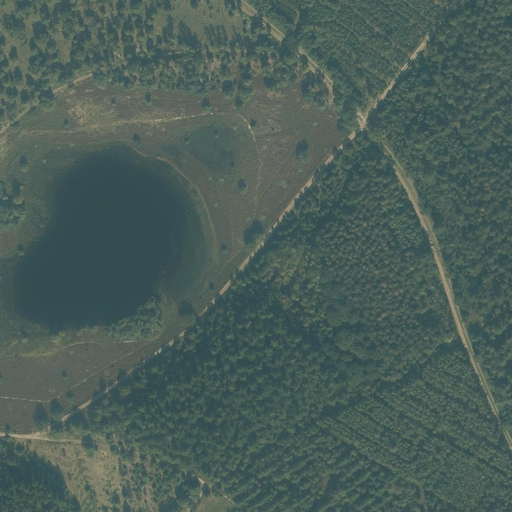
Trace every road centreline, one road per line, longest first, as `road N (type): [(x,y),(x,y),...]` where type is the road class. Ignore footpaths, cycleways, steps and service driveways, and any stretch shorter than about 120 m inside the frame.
road 1 (track): [(231,0),(347,104),(397,170),(511,450)]
road 2 (track): [(30,437),(189,331),(362,124)]
road 3 (track): [(302,53),(232,49),(123,63),(67,87),(0,132)]
road 4 (track): [(210,486),(123,448),(0,434)]
road 5 (track): [(455,0),(364,120)]
